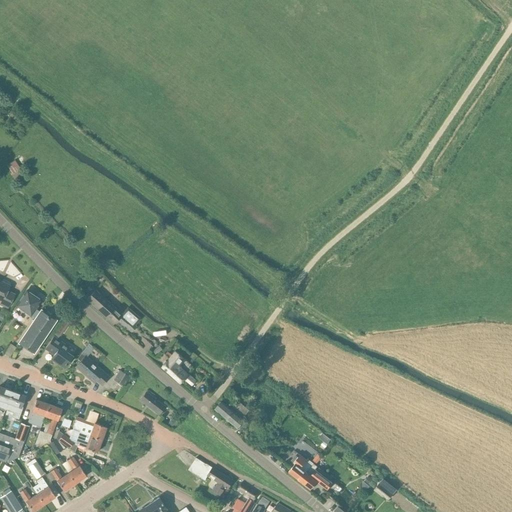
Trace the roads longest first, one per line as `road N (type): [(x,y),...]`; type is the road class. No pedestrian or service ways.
road 1 (track): [(203,412),(324,248),(411,173),(511,28)]
road 2 (unclassified): [(323,511),(84,307),(0,220)]
road 3 (residential): [(136,470),(161,452),(164,433),(0,367)]
